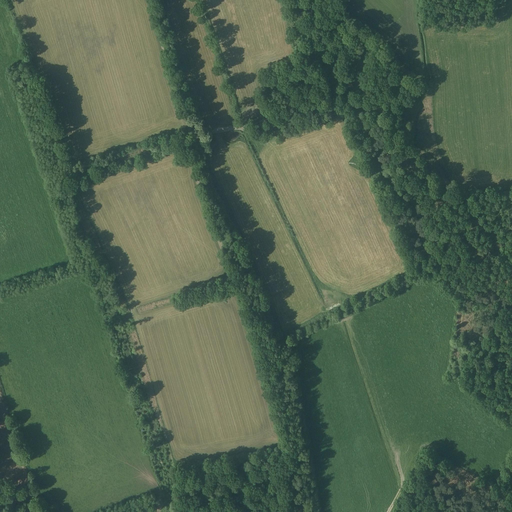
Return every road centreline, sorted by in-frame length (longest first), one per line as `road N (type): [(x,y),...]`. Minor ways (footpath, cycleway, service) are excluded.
road 1 (track): [(289,511),(283,446),(256,340),(197,169),(195,136),(240,126)]
road 2 (track): [(195,136),(150,0)]
